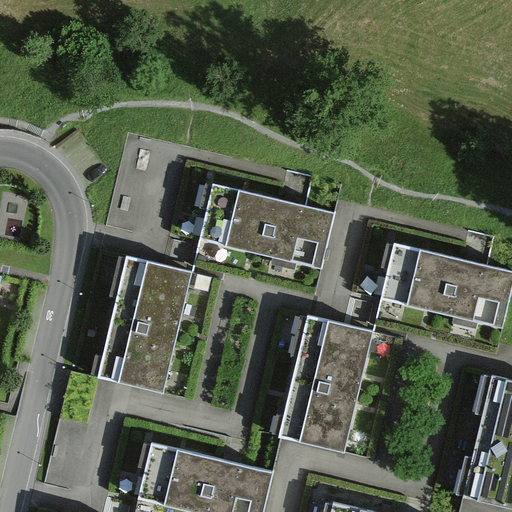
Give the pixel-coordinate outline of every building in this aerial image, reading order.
[(215,177),(199,233),(330,270),(346,214),(215,177)] [(511,302),(511,272),(402,245),(387,303),(504,333),(511,302)] [(381,247),(370,292),(385,295),(397,251),(381,247)] [(166,388),(193,273),(131,258),(104,374),(166,388)] [(276,436),(347,453),(377,334),(305,316),(276,436)] [(469,506),(500,511),(511,511),(511,384),(494,381),(469,506)] [(265,511),(275,472),(162,444),(144,511),(265,511)]
